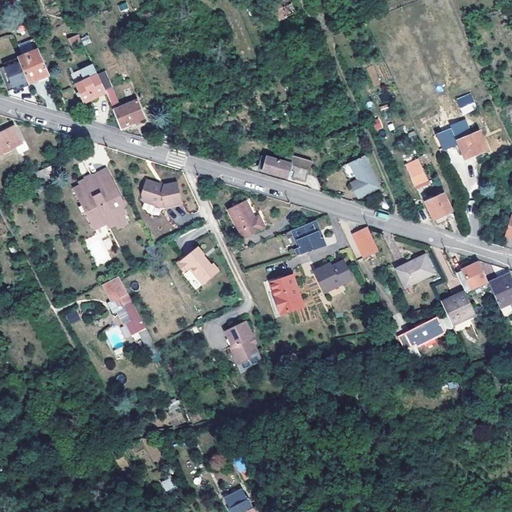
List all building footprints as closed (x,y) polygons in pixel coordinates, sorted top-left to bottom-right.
[(0,0),(0,9),(1,12),(19,5),(16,0),(0,0)] [(271,0),(279,19),(295,12),(289,0),(271,0)] [(19,59),(28,81),(48,73),(31,33),(15,39),(21,54),(17,56),(19,59)] [(79,35),(68,37),(70,44),(81,42),(79,35)] [(28,81),(19,59),(3,65),(12,88),(28,81)] [(82,78),(75,81),(84,102),(104,93),(103,89),(91,61),(77,68),(82,78)] [(71,70),(75,81),(82,78),(77,68),(71,70)] [(103,89),(104,93),(119,128),(143,118),(136,100),(115,109),(114,106),(117,104),(109,87),(103,89)] [(471,93),(456,98),(462,114),(477,109),(471,93)] [(372,122),(376,130),(382,127),(379,119),(372,122)] [(437,134),(442,149),(460,144),(458,141),(472,135),(465,120),(449,126),(451,130),(437,134)] [(0,130),(0,152),(21,142),(12,124),(0,130)] [(465,158),(488,150),(480,132),(472,135),(458,141),(460,144),(465,158)] [(357,180),(350,183),(358,198),(380,186),(364,155),(348,162),(357,180)] [(404,163),(414,185),(426,180),(416,157),(404,163)] [(269,168),(268,170),(295,178),(299,167),(266,158),(263,166),(269,168)] [(341,166),(350,183),(357,180),(348,162),(341,166)] [(28,189),(50,178),(45,167),(22,178),(28,189)] [(85,180),(79,183),(80,185),(73,189),(92,228),(106,221),(108,225),(114,222),(117,225),(126,221),(122,213),(125,211),(121,204),(125,202),(108,168),(93,175),(92,173),(84,177),(85,180)] [(168,207),(168,209),(185,206),(180,183),(165,186),(166,187),(146,181),(142,195),(141,196),(145,203),(164,209),(168,207)] [(424,197),(434,220),(453,212),(442,189),(424,197)] [(259,216),(253,218),(245,199),(228,208),(242,237),(264,227),(259,216)] [(319,231),(320,231),(315,219),(291,229),(299,247),(296,249),(299,255),(327,246),(323,237),(321,238),(319,231)] [(95,266),(110,261),(102,238),(109,236),(106,226),(95,230),(97,235),(86,239),(95,266)] [(352,233),(363,258),(379,251),(367,226),(352,233)] [(183,259),(190,267),(195,263),(209,279),(224,266),(218,259),(217,260),(210,251),(211,250),(204,243),(191,254),(190,252),(183,259)] [(396,269),(405,287),(434,273),(425,255),(396,269)] [(332,266),(315,274),(323,292),(352,279),(344,260),(332,266)] [(313,271),(315,274),(332,266),(330,263),(313,271)] [(465,291),(467,294),(469,293),(468,290),(486,283),(477,264),(456,273),(465,291)] [(500,308),(510,303),(511,302),(511,276),(511,274),(489,284),(499,307),(500,308)] [(277,300),(283,314),(304,305),(291,276),(270,285),(277,300)] [(123,304),(131,300),(119,277),(101,286),(111,303),(115,301),(118,307),(123,304)] [(439,294),(448,290),(445,282),(435,286),(439,294)] [(467,294),(465,291),(442,303),(453,326),(476,314),(467,294)] [(141,320),(131,300),(123,304),(145,347),(153,343),(141,320)] [(279,317),(283,314),(277,300),(272,302),(279,317)] [(500,308),(504,317),(511,313),(511,308),(510,303),(500,308)] [(70,324),(80,319),(75,309),(65,314),(70,324)] [(477,317),(476,314),(453,326),(454,329),(477,317)] [(411,347),(413,352),(417,350),(418,352),(449,336),(438,315),(428,320),(427,318),(416,324),(417,326),(399,335),(406,349),(411,347)] [(252,338),(254,337),(247,322),(225,331),(233,347),(230,348),(238,366),(252,359),(251,357),(258,353),(255,346),(252,338)] [(170,478),(160,482),(165,492),(175,487),(170,478)] [(244,493),(226,501),(231,511),(240,511),(251,506),(250,500),(248,501),(244,493)]
